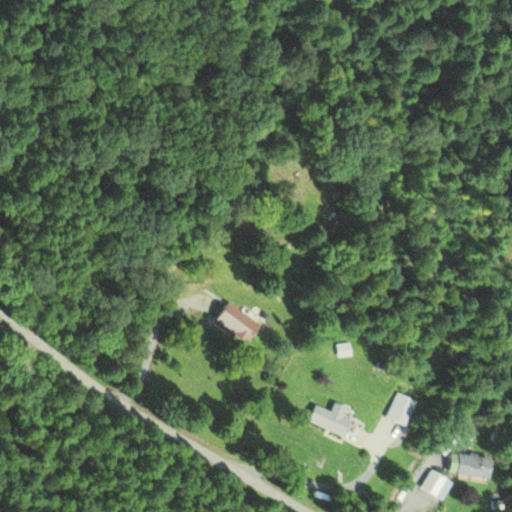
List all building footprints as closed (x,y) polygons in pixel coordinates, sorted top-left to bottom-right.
[(212,322),(243,347),(258,328),(228,303),(212,322)] [(350,358),(350,347),(337,347),(337,358),(350,358)] [(383,418),(401,429),(415,404),(397,394),(383,418)] [(340,419),(343,411),(331,405),(327,414),(311,407),(304,424),(339,439),(346,422),(340,419)] [(488,459),(448,455),(446,475),(485,480),(488,459)] [(419,489),(438,504),(451,487),(433,472),(419,489)]
